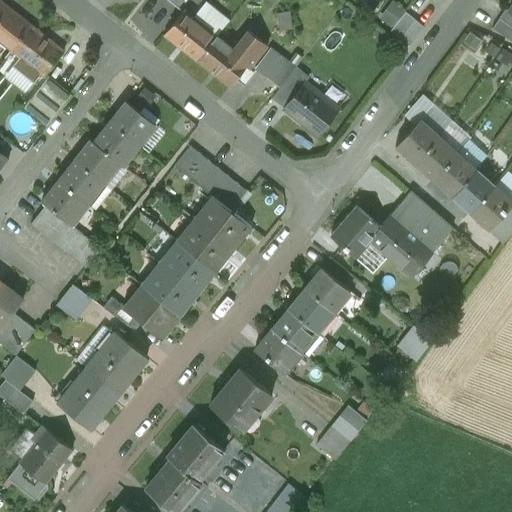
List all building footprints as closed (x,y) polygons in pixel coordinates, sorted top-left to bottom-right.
[(0,0),(0,42),(10,50),(30,25),(0,0)] [(166,0),(177,8),(184,0),(166,0)] [(216,37),(229,20),(206,2),(193,18),(184,10),(163,36),(197,62),(216,37)] [(511,27),(511,13),(508,11),(505,9),(499,19),(511,27)] [(415,20),(405,12),(390,31),(400,38),(415,20)] [(511,42),(511,40),(511,27),(499,19),(492,29),(511,42)] [(424,27),(415,20),(400,38),(409,46),(424,27)] [(43,76),(63,52),(30,25),(10,50),(20,58),(13,66),(34,83),(41,74),(43,76)] [(233,50),(216,37),(197,62),(230,88),(249,64),(252,67),(268,46),(248,31),(233,50)] [(474,51),(482,39),(469,31),(461,42),(474,51)] [(509,66),(511,61),(511,53),(496,44),(490,54),(509,66)] [(279,89),(292,73),(296,68),(271,49),(255,69),(279,89)] [(284,109),(304,83),(292,73),(279,89),(272,99),(284,109)] [(59,87),(48,79),(27,105),(38,114),(59,87)] [(318,135),(338,110),(304,83),(284,109),(318,135)] [(72,97),(59,87),(38,114),(50,124),(72,97)] [(155,125),(126,102),(110,122),(139,145),(155,125)] [(414,163),(439,136),(420,119),(395,147),(414,163)] [(139,145),(110,122),(93,143),(119,163),(123,166),(139,145)] [(433,180),(458,153),(439,136),(414,163),(433,180)] [(74,161),(103,184),(119,163),(93,143),(90,140),(74,161)] [(184,174),(200,154),(190,147),(174,167),(184,174)] [(0,170),(9,160),(0,152),(0,170)] [(451,197),(476,169),(458,153),(433,180),(451,197)] [(193,182),(209,161),(200,154),(184,174),(193,182)] [(58,181),(87,204),(103,184),(74,161),(58,181)] [(203,189),(219,169),(209,161),(193,182),(203,189)] [(213,196),(228,176),(219,169),(203,189),(211,196),(212,196),(213,196)] [(470,214),(495,186),(476,169),(451,197),(470,214)] [(228,176),(213,196),(231,211),(247,191),(228,176)] [(64,220),(70,225),(87,204),(58,181),(41,202),(46,205),(55,213),(64,220)] [(489,231),(511,205),(511,201),(495,186),(470,214),(489,231)] [(194,218),(234,249),(252,227),(231,211),(213,196),(212,196),(211,196),(194,218)] [(40,231),(55,213),(46,205),(31,224),(40,231)] [(412,277),(433,252),(390,215),(380,227),(356,206),(331,236),(356,257),(370,240),(412,277)] [(49,238),(64,220),(55,213),(40,231),(49,238)] [(176,240),(216,272),(234,249),(194,218),(176,240)] [(59,246),(73,227),(70,225),(64,220),(49,238),(59,246)] [(68,253),(83,234),(73,227),(59,246),(68,253)] [(77,260),(92,242),(83,234),(68,253),(77,260)] [(159,262),(198,294),(216,272),(176,240),(159,262)] [(86,268),(101,249),(92,242),(77,260),(86,268)] [(141,285),(181,316),(198,294),(159,262),(141,285)] [(305,288),(337,314),(353,294),(322,268),(305,288)] [(0,330),(13,313),(23,299),(2,283),(0,286),(0,330)] [(76,318),(91,297),(71,283),(56,304),(76,318)] [(142,322),(163,338),(181,316),(141,285),(123,306),(123,307),(142,322)] [(288,309),(320,335),(337,314),(305,288),(288,309)] [(135,332),(142,322),(123,307),(123,306),(112,297),(103,308),(135,332)] [(272,329),(304,355),(320,335),(288,309),(272,329)] [(0,343),(16,355),(35,330),(13,313),(0,330),(0,343)] [(412,324),(397,344),(416,359),(432,339),(412,324)] [(255,349),(287,375),(304,355),(272,329),(255,349)] [(87,368),(118,393),(147,357),(116,332),(87,368)] [(0,380),(0,394),(25,412),(34,399),(21,390),(36,368),(17,355),(0,380)] [(58,404),(89,429),(118,393),(87,368),(58,404)] [(272,395),(240,368),(210,405),(242,431),(272,395)] [(334,459),(368,420),(349,403),(315,442),(334,459)] [(46,483),(72,450),(42,425),(33,437),(25,430),(10,449),(23,459),(7,479),(35,501),(39,500),(48,488),(48,484),(46,483)] [(224,450),(193,425),(167,457),(170,459),(146,489),(173,511),(177,511),(201,483),(198,481),(224,450)] [(287,484),(265,511),(293,511),(305,497),(287,484)]
